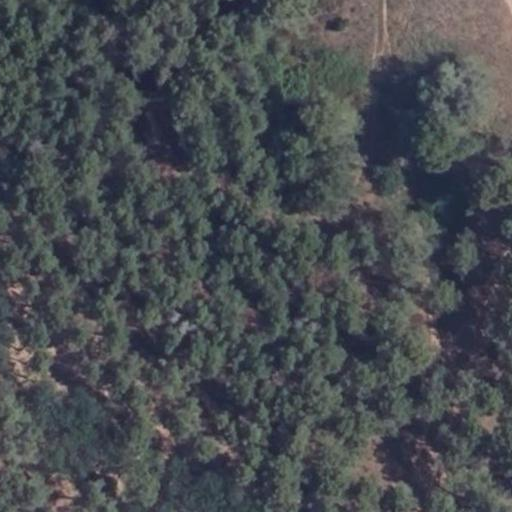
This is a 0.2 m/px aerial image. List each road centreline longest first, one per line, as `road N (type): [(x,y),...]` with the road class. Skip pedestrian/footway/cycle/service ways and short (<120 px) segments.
road 1 (track): [(422,511),(455,395),(400,0)]
road 2 (track): [(0,387),(42,433),(162,511)]
